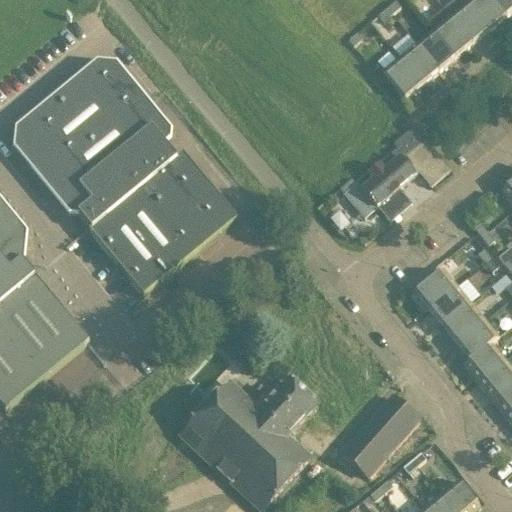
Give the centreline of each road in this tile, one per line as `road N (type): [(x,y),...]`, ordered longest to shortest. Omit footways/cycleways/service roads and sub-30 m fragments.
road 1 (unclassified): [(360,280),(119,0)]
road 2 (residential): [(506,511),(457,446),(436,391),(364,300),(360,280)]
road 3 (residential): [(360,280),(511,147)]
